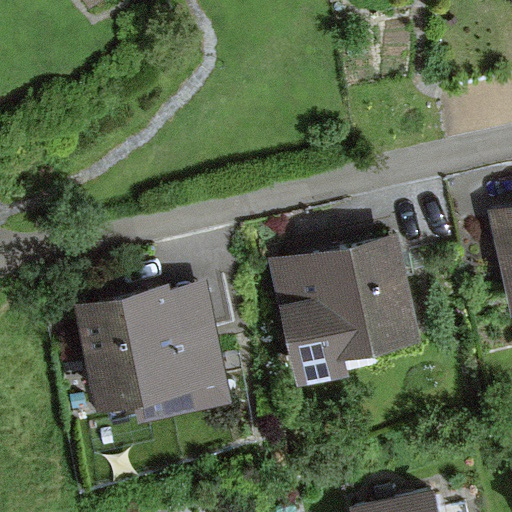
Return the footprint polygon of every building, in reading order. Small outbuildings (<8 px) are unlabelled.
[(439,73),(511,61),(511,22),(509,2),(430,14),(439,73)] [(511,298),(511,209),(493,214),(511,299),(511,298)] [(405,322),(386,238),(285,260),(304,345),(405,322)] [(99,389),(177,373),(158,288),(80,305),(99,389)] [(351,511),(462,511),(460,501),(431,507),(427,489),(350,505),(351,511)]
